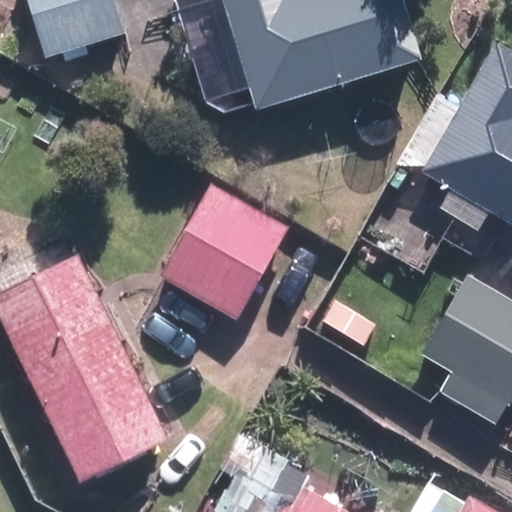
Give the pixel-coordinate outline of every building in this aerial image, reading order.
[(27,0),(46,58),(126,34),(115,0),(27,0)] [(223,0),(257,112),(425,62),(406,0),(223,0)] [(421,174),(511,227),(511,52),(497,44),(421,174)] [(238,322),(289,229),(211,188),(161,279),(238,322)] [(391,201),(366,240),(421,274),(445,234),(391,201)] [(170,442),(79,255),(0,293),(0,315),(82,485),(170,442)] [(511,402),(511,308),(468,283),(428,355),(511,402)] [(341,293),(321,327),(369,356),(389,323),(341,293)] [(293,465),(249,440),(228,475),(272,501),(293,465)] [(499,511),(472,496),(462,511),(352,511),(308,486),(292,511),(499,511)]
